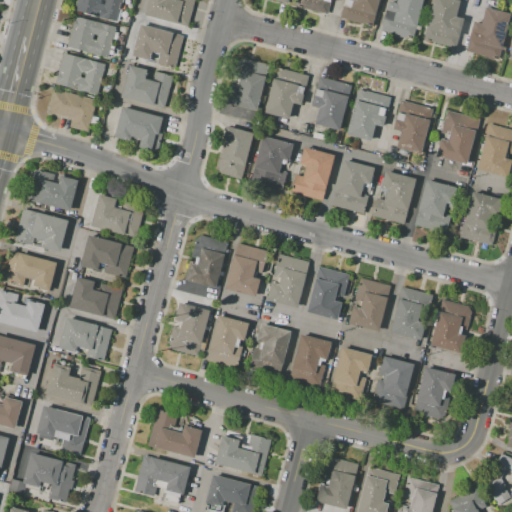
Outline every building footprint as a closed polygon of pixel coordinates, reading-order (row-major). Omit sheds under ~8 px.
[(119,6),(115,21),(73,11),(75,0),(94,0),(98,1),(97,3),(102,4),(102,2),(119,6)] [(143,15),(147,0),(195,0),(188,27),(143,15)] [(295,0),(330,0),(327,13),(294,4),(295,0)] [(377,0),(370,27),(339,18),(344,0),(377,0)] [(422,0),(411,40),(380,31),(388,1),(394,3),(394,0),(422,0)] [(433,0),(454,0),(461,2),(456,17),(463,19),(455,49),(422,39),(433,0)] [(510,14),(497,61),(465,52),(474,21),(481,23),(485,7),(510,14)] [(91,37),(69,32),(73,17),(115,27),(112,42),(95,38),(95,36),(91,35),(91,37)] [(139,25),(184,37),(175,69),(157,64),(159,56),(152,54),(150,62),(130,56),(139,25)] [(112,42),(108,58),(66,47),(69,32),(91,37),(90,40),(94,41),(95,38),(112,42)] [(79,74),(58,69),(62,54),(104,64),(100,80),(83,75),(84,73),(80,72),(79,74)] [(268,66),(255,112),(225,104),(238,58),(268,66)] [(129,65),(147,70),(145,77),(153,80),(155,73),(172,78),(163,109),(120,97),(129,65)] [(308,76),(300,105),(294,103),(289,121),(262,114),(276,67),(308,76)] [(100,80),(96,95),(54,84),(58,69),(79,74),(79,77),(83,78),(83,75),(100,80)] [(351,85),(338,131),(313,124),(317,109),(311,107),(320,76),(351,85)] [(389,97),(380,128),(374,126),(369,143),(345,137),(359,89),(389,97)] [(67,118),(46,113),(51,90),(72,94),(67,118)] [(72,94),(94,99),(87,132),(69,128),(71,119),(67,118),(72,94)] [(433,108),(420,155),(396,149),(400,133),(392,131),(401,99),(433,108)] [(122,107),(167,120),(158,152),(137,146),(139,140),(130,138),(129,142),(114,137),(122,107)] [(479,120),(466,166),(434,156),(439,139),(445,140),(447,134),(441,132),(447,110),(479,120)] [(489,124),(511,129),(511,154),(509,153),(508,159),(511,159),(511,163),(507,179),(476,170),(489,124)] [(309,131),(311,126),(326,130),(324,135),(309,131)] [(228,127),(254,135),(241,180),(219,174),(216,167),(228,127)] [(262,136),(293,144),(289,161),(283,160),(281,170),(286,171),(281,190),(250,181),(262,136)] [(304,147),(335,156),(322,201),(292,192),(297,174),(302,176),(305,166),(299,165),(304,147)] [(343,160),(375,169),(371,185),(364,183),(361,194),(368,196),(363,214),(331,205),(343,160)] [(32,168),(54,174),(52,182),(58,183),(60,175),(77,180),(70,210),(24,199),(32,168)] [(385,172),(415,180),(403,224),(373,216),(378,198),(384,199),(386,190),(381,188),(385,172)] [(426,180),(452,187),(443,218),(418,211),(426,180)] [(472,192),(504,201),(492,245),(459,236),(472,192)] [(98,195),(116,199),(115,205),(120,207),(122,201),(144,206),(136,238),(90,226),(98,195)] [(20,208),(65,219),(57,252),(39,248),(42,238),(33,236),(31,246),(12,242),(20,208)] [(229,244),(217,289),(185,280),(197,235),(229,244)] [(89,236),(132,246),(124,277),(103,272),(105,265),(98,263),(97,270),(81,266),(89,236)] [(237,244),(267,252),(261,272),(257,271),(255,278),(260,279),(255,296),(225,289),(237,244)] [(0,280),(6,250),(53,260),(46,291),(31,288),(33,280),(24,278),(22,285),(0,280)] [(309,262),(297,309),(266,301),(271,280),(277,282),(278,277),(273,275),(278,254),(309,262)] [(318,266),(348,274),(342,297),(337,296),(336,301),(340,303),(336,320),(305,312),(318,266)] [(77,277),(95,282),(93,290),(107,294),(109,285),(122,288),(115,319),(70,308),(77,277)] [(360,278),(390,286),(379,331),(348,323),(352,307),(357,308),(359,302),(354,300),(360,278)] [(0,285),(20,290),(16,304),(24,306),(25,301),(43,306),(35,336),(0,327),(0,285)] [(400,288),(432,296),(426,317),(420,315),(418,321),(425,323),(420,341),(389,332),(400,288)] [(441,299),(473,308),(467,330),(462,328),(460,334),(466,335),(461,353),(429,345),(441,299)] [(208,312),(196,357),(167,349),(173,326),(177,328),(183,305),(208,312)] [(219,315),(248,323),(243,341),(239,340),(237,346),(241,347),(236,368),(207,361),(219,315)] [(65,317),(110,328),(101,363),(85,359),(87,350),(79,348),(77,355),(57,350),(65,317)] [(261,323),(291,331),(282,367),(258,360),(262,343),(256,342),(261,323)] [(301,334),(330,342),(326,360),(321,359),(320,365),(325,367),(319,388),(288,380),(301,334)] [(0,335),(36,344),(28,375),(8,370),(10,362),(0,360),(0,335)] [(340,347),(372,355),(368,373),(363,371),(361,378),(366,379),(361,398),(329,390),(340,347)] [(383,356),(414,364),(403,407),(372,398),(377,381),(382,382),(383,376),(378,375),(383,356)] [(46,396),(54,362),(70,366),(68,375),(79,378),(81,369),(100,373),(91,408),(46,396)] [(424,366),(456,375),(452,392),(447,391),(446,397),(450,398),(444,421),(412,412),(424,366)] [(0,398),(2,399),(3,395),(21,399),(13,430),(0,426),(0,398)] [(36,436),(44,405),(90,417),(81,453),(61,448),(63,440),(53,438),(53,440),(36,436)] [(193,458),(147,446),(156,409),(177,415),(174,427),(171,426),(170,430),(182,433),(183,426),(201,430),(193,458)] [(511,417),(510,417),(503,449),(511,451),(511,417)] [(271,441),(261,477),(214,464),(221,436),(229,438),(230,434),(242,437),(240,444),(247,446),(250,435),(271,441)] [(30,453),(62,461),(61,465),(75,469),(67,502),(47,497),(51,485),(41,482),(39,489),(22,484),(30,453)] [(484,479),(484,478),(485,477),(498,459),(500,454),(511,459),(511,474),(505,471),(501,477),(511,498),(497,505),(486,481),(484,480),(484,479)] [(190,467),(183,495),(165,491),(165,490),(155,487),(152,497),(133,493),(143,455),(190,467)] [(359,464),(347,510),(316,502),(327,456),(359,464)] [(351,511),(364,465),(397,473),(391,495),(386,493),(383,502),(389,504),(386,511),(351,511)] [(213,476),(259,488),(252,511),(231,511),(233,504),(223,501),(221,508),(205,504),(213,476)] [(407,477),(438,485),(431,511),(398,511),(400,505),(408,507),(410,500),(402,498),(407,477)] [(453,511),(448,501),(477,487),(486,506),(478,510),(479,511),(453,511)]
